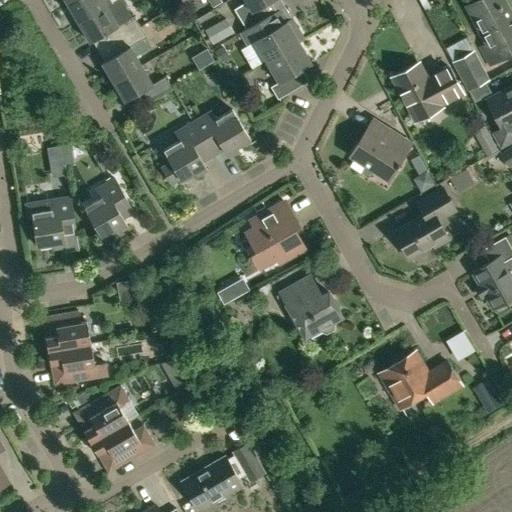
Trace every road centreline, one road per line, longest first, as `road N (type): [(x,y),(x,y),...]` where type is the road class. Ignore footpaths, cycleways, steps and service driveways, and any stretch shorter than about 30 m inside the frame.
road 1 (residential): [(0,302),(87,286),(300,156)]
road 2 (residential): [(481,345),(447,301),(404,310),(373,297),(300,156)]
road 3 (residential): [(65,507),(12,405),(0,334)]
road 4 (residential): [(300,156),(357,0)]
road 5 (residential): [(65,507),(212,438)]
road 6 (residential): [(95,109),(29,0)]
